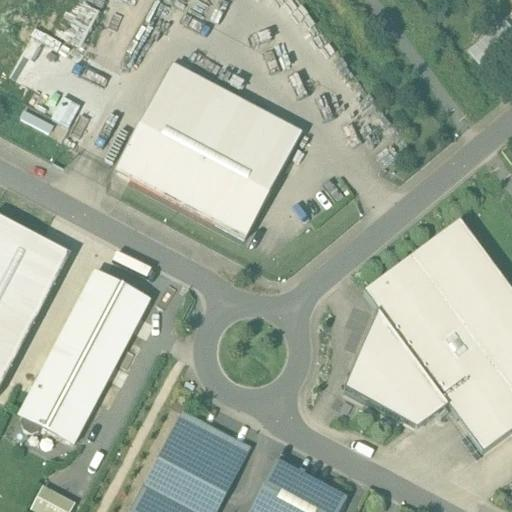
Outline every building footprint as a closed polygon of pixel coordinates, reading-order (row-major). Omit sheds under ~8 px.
[(479,66),(494,57),(484,42),(470,51),(479,66)] [(173,70),(115,178),(244,246),(302,139),(173,70)] [(0,385),(66,259),(0,224),(0,385)] [(511,297),(460,226),(363,298),(377,317),(448,412),(482,458),(511,435),(511,297)] [(96,276),(41,378),(96,406),(151,303),(96,276)] [(448,412),(377,317),(374,319),(376,322),(344,395),(416,435),(448,412)] [(73,449),(96,406),(41,378),(19,420),(23,422),(40,431),(73,449)] [(181,416),(130,511),(219,511),(250,452),(181,416)] [(40,431),(23,422),(21,426),(24,434),(31,438),(38,435),(40,431)] [(341,511),(347,503),(276,465),(251,511),(341,511)] [(42,492),(32,511),(31,511),(71,511),(74,508),(42,492)]
